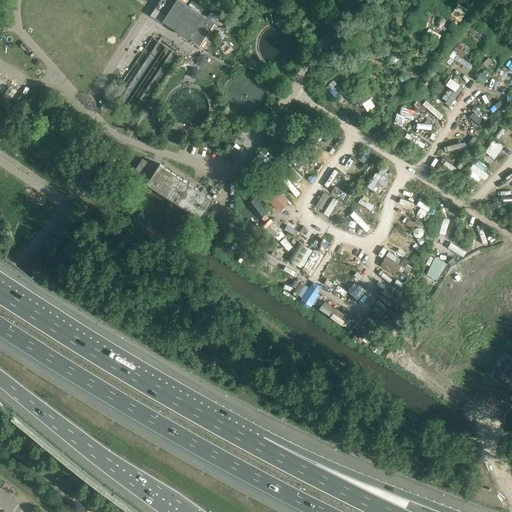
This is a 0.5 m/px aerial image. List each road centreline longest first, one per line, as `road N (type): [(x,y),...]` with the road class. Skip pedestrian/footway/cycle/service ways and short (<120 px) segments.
road 1 (motorway): [(0,329),(317,511)]
road 2 (motorway): [(247,441),(0,292)]
road 3 (motorway): [(0,377),(180,511)]
road 4 (motorway): [(452,511),(247,441)]
road 5 (track): [(406,167),(369,242),(375,269),(349,309),(309,281)]
road 6 (track): [(354,133),(309,203),(327,227),(369,242)]
road 7 (motorway): [(386,511),(247,441)]
road 8 (residential): [(0,290),(73,193)]
